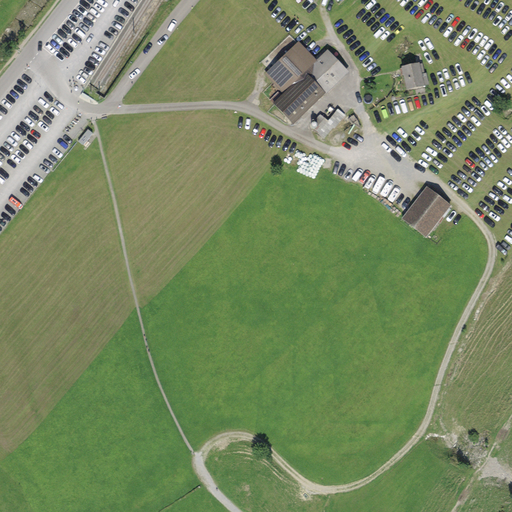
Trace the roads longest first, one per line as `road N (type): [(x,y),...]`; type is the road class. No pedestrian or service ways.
road 1 (track): [(110,106),(243,108),(306,141),(407,170),(444,189),(490,234),(492,278),(440,371),(424,426),(368,479),(318,488),(246,436),(208,444),(198,463)]
road 2 (track): [(110,106),(194,0)]
